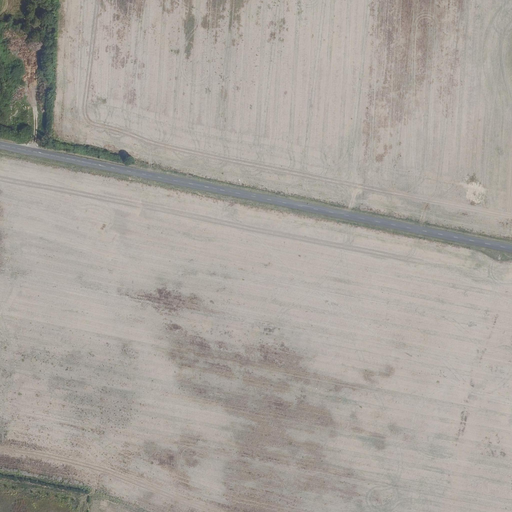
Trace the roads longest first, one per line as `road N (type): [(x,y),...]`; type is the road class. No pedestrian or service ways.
road 1 (tertiary): [(511,248),(0,145)]
road 2 (track): [(0,488),(74,510),(92,491),(149,511)]
